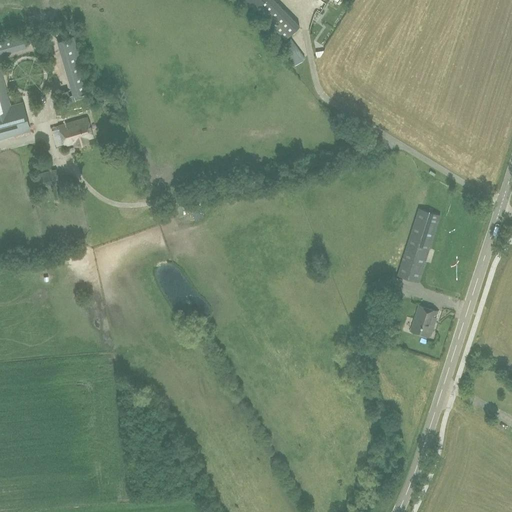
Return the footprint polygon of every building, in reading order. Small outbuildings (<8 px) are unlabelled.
[(242,0),(254,10),(262,0),(242,0)] [(263,0),(255,9),(284,39),(299,25),(274,0),(263,0)] [(0,53),(25,47),(21,32),(0,37),(0,53)] [(295,65),(304,58),(290,38),(281,46),(295,65)] [(0,136),(30,129),(23,102),(10,105),(0,69),(0,136)] [(78,144),(88,142),(87,139),(93,137),(87,117),(58,125),(64,146),(78,142),(78,144)] [(60,184),(56,169),(32,175),(36,189),(51,185),(51,186),(60,184)] [(419,281),(440,214),(419,208),(398,275),(419,281)] [(399,289),(389,286),(387,292),(397,295),(399,289)] [(432,331),(436,317),(435,316),(437,310),(419,305),(411,331),(429,336),(430,331),(432,331)]
